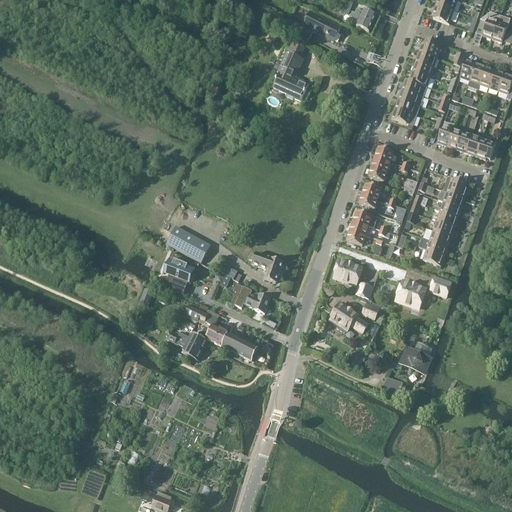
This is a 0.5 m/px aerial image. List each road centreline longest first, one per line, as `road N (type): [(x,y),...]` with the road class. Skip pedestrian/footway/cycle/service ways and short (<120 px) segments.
road 1 (secondary): [(245,511),(366,131)]
road 2 (residential): [(366,131),(480,173)]
